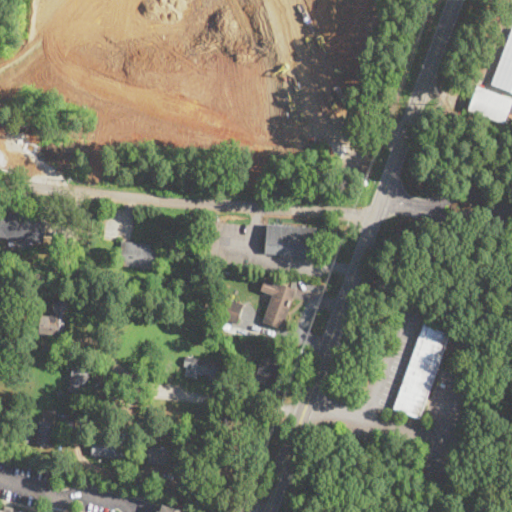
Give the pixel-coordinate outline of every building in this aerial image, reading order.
[(511,95),(492,87),(511,37),(511,95)] [(511,125),(469,109),(478,85),(511,98),(511,125)] [(28,215),(27,219),(46,221),(43,242),(0,235),(0,215),(9,217),(10,213),(28,215)] [(317,229),(314,255),(305,254),(305,258),(300,258),(301,255),(279,253),(281,226),(317,229)] [(163,249),(160,269),(130,265),(129,269),(120,268),(121,264),(118,264),(121,239),(152,244),(152,247),(163,249)] [(283,327),(263,320),(273,294),(261,290),(265,278),(296,289),(283,327)] [(213,298),(212,306),(205,306),(206,298),(213,298)] [(243,303),(238,323),(219,317),(224,298),(243,303)] [(64,310),(63,320),(65,320),(62,337),(39,334),(39,332),(36,331),(36,324),(40,324),(41,313),(51,315),(54,311),(52,303),(66,299),(69,308),(64,310)] [(449,334),(419,417),(394,408),(425,320),(438,325),(436,329),(449,334)] [(284,359),(264,350),(251,379),(271,388),(284,359)] [(221,365),(218,381),(209,379),(209,374),(197,372),(197,377),(187,376),(188,365),(184,365),(185,356),(209,359),(208,364),(221,365)] [(91,367),(87,384),(82,383),(80,392),(69,390),(75,363),(91,367)] [(54,415),(53,422),(56,422),(55,429),(57,429),(56,434),(53,434),(52,445),(37,443),(39,420),(43,421),(44,413),(54,415)] [(133,450),(131,463),(91,458),(94,438),(118,441),(117,448),(133,450)] [(180,454),(179,465),(170,463),(170,466),(147,463),(149,446),(172,449),(171,453),(180,454)] [(193,511),(160,500),(155,511),(193,511)]
